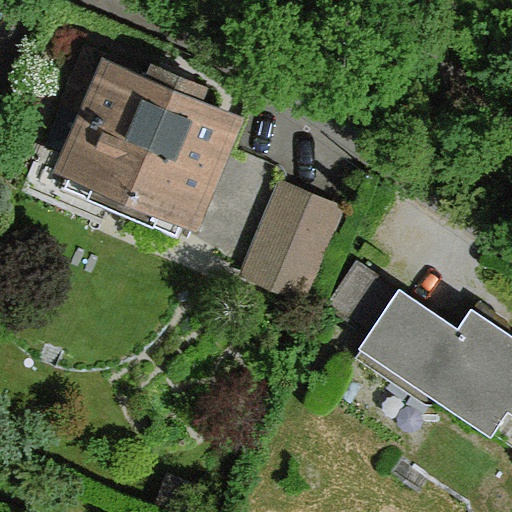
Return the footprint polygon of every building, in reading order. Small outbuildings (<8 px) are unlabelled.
[(157,77),(91,49),(67,106),(95,118),(76,160),(114,176),(104,200),(179,232),(226,122),(151,90),(157,77)] [(51,146),(76,160),(95,118),(67,106),(51,146)] [(343,209),(284,185),(249,270),(306,295),(343,209)] [(374,334),(403,291),(358,259),(328,303),(374,334)] [(448,374),(437,391),(511,441),(511,337),(487,321),(494,311),(481,302),(462,330),(403,291),(374,334),(360,355),(393,377),(411,349),(448,374)] [(191,511),(192,511),(201,489),(171,478),(163,502),(191,511)]
